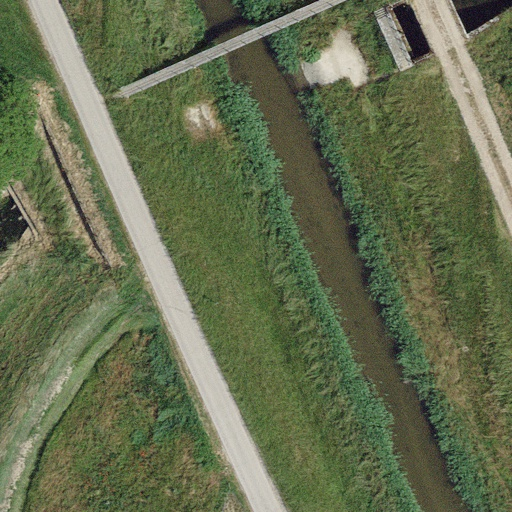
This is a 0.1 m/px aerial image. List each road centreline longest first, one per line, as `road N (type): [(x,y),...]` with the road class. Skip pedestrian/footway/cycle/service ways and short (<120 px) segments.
road 1 (track): [(42,0),(266,511)]
road 2 (track): [(160,278),(99,316),(48,372),(0,498)]
road 3 (track): [(430,0),(511,196)]
